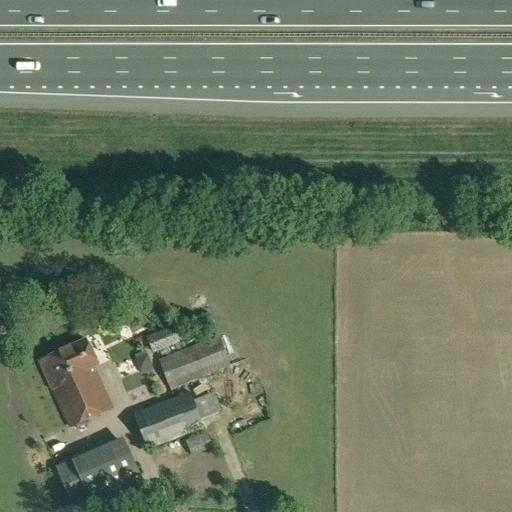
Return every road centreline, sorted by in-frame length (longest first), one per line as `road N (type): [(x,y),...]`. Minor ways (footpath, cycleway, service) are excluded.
road 1 (motorway): [(0,66),(511,65)]
road 2 (motorway): [(511,4),(0,4)]
